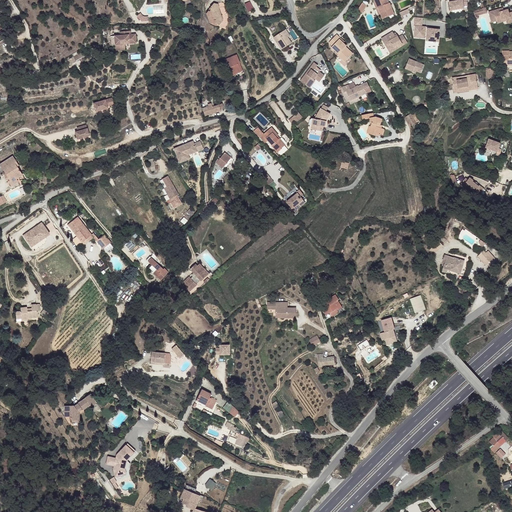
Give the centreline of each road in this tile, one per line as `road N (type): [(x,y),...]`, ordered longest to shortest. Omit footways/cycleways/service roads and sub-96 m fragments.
road 1 (motorway): [(511,333),(324,511)]
road 2 (motorway): [(344,511),(511,350)]
road 3 (tertiary): [(439,341),(295,511)]
road 4 (unclassified): [(199,127),(43,199)]
road 5 (unclassified): [(330,26),(256,108),(199,127)]
road 6 (unclassified): [(502,417),(401,487),(379,511)]
road 7 (track): [(140,134),(81,156),(53,150),(23,129),(0,142)]
road 8 (residential): [(199,127),(140,134),(125,98),(136,66)]
road 9 (residential): [(43,199),(111,301)]
